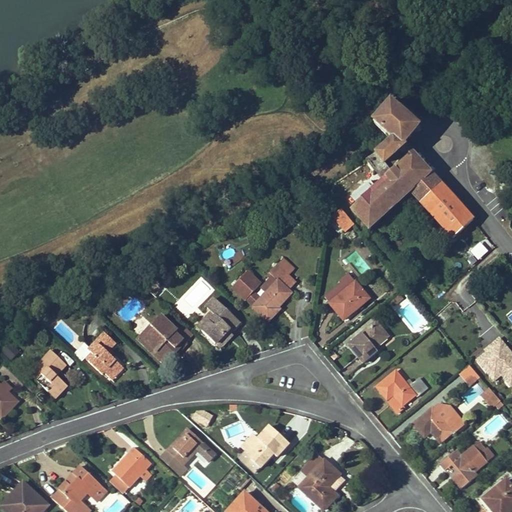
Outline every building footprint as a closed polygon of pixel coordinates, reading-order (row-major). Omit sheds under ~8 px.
[(364,0),(378,23),(396,12),(389,0),(364,0)] [(415,126),(392,107),(392,102),(391,102),(390,102),(388,102),(386,103),(386,105),(386,106),(387,108),(381,116),(376,121),(375,121),(374,120),(372,120),(371,121),(370,122),(370,123),(370,125),(370,126),(373,126),(375,126),(392,142),(370,160),(334,184),(350,210),(368,230),(411,192),(453,239),(473,221),(441,186),(409,151),(404,146),(416,132),(417,133),(419,132),(421,131),(422,129),(421,128),(421,126),(419,125),(417,125),(415,125),(415,126)] [(345,234),(354,226),(341,210),(332,217),(345,234)] [(277,266),(269,274),(277,282),(265,294),(260,300),(252,293),(259,286),(246,273),(232,289),(245,301),(247,300),(254,306),(252,308),(268,323),(279,310),(278,308),(292,294),(288,291),(295,284),(277,266)] [(277,282),(269,274),(267,276),(269,279),(260,289),(265,294),(277,282)] [(341,285),(326,298),(330,304),(356,283),(349,274),(338,282),(341,285)] [(343,320),(369,300),(356,283),(330,304),(343,320)] [(393,302),(396,307),(404,299),(400,296),(393,302)] [(213,314),(215,316),(201,331),(215,345),(228,331),(230,333),(240,322),(214,298),(206,307),(213,314)] [(433,316),(438,324),(446,320),(442,311),(433,316)] [(215,316),(213,314),(199,329),(201,331),(215,316)] [(143,340),(156,353),(153,356),(162,364),(171,353),(174,356),(187,343),(174,331),(159,317),(150,327),(152,330),(143,340)] [(48,323),(46,318),(35,323),(39,327),(48,323)] [(387,337),(376,324),(348,346),(362,363),(376,353),(373,349),(387,337)] [(174,331),(187,343),(192,337),(179,325),(174,331)] [(152,330),(150,327),(137,340),(153,356),(156,353),(143,340),(152,330)] [(228,331),(215,345),(220,349),(233,335),(230,333),(228,331)] [(91,353),(107,336),(104,334),(88,351),(91,353)] [(116,345),(107,336),(91,353),(92,355),(95,357),(89,364),(102,376),(104,374),(109,379),(121,366),(110,357),(107,354),(110,351),(116,345)] [(474,358),(495,382),(501,377),(510,387),(511,385),(511,351),(498,336),(474,358)] [(12,360),(19,351),(8,343),(2,353),(12,360)] [(50,351),(39,362),(46,369),(41,375),(35,381),(54,399),(67,386),(56,377),(65,366),(50,351)] [(171,353),(162,364),(165,366),(174,356),(171,353)] [(86,361),(89,364),(95,357),(92,355),(86,361)] [(46,369),(39,362),(33,369),(41,375),(46,369)] [(121,366),(109,379),(111,381),(123,369),(121,366)] [(470,387),(480,379),(470,366),(460,375),(470,387)] [(28,374),(35,381),(41,375),(33,369),(28,374)] [(419,379),(413,384),(410,386),(407,382),(397,371),(377,388),(397,413),(405,408),(403,406),(416,396),(417,398),(427,389),(419,379)] [(0,386),(6,392),(8,393),(12,389),(4,382),(0,385),(0,386)] [(8,393),(6,392),(4,395),(0,391),(0,388),(1,388),(0,386),(0,418),(1,419),(17,402),(8,393)] [(500,402),(490,390),(483,396),(493,408),(496,406),(500,402)] [(438,406),(433,410),(441,420),(446,416),(444,413),(451,407),(438,406)] [(454,435),(466,425),(459,417),(451,407),(444,413),(446,416),(441,420),(433,410),(414,425),(425,438),(431,433),(440,443),(452,433),(454,435)] [(270,427),(258,440),(257,438),(244,452),(252,459),(251,460),(259,468),(273,454),(276,457),(288,444),(270,427)] [(208,462),(215,455),(188,429),(160,458),(180,476),(188,469),(184,464),(197,451),(208,462)] [(244,452),(257,438),(253,435),(241,448),(244,452)] [(458,473),(455,476),(464,487),(477,476),(474,472),(493,456),(487,448),(485,449),(479,442),(461,457),(457,451),(440,465),(445,471),(452,466),(458,473)] [(150,464),(133,448),(128,454),(130,456),(122,465),(120,464),(120,465),(112,472),(115,475),(129,488),(139,477),(144,482),(151,475),(145,470),(150,464)] [(130,456),(128,454),(120,463),(120,464),(122,465),(130,456)] [(327,489),(339,476),(317,455),(301,472),(307,479),(299,488),(323,510),(336,497),(327,489)] [(60,492),(53,500),(65,511),(72,511),(77,507),(75,505),(80,501),(87,494),(92,499),(99,492),(103,488),(80,467),(73,475),(77,479),(70,487),(66,482),(58,490),(60,492)] [(77,479),(73,475),(66,482),(70,487),(77,479)] [(108,483),(122,495),(129,488),(115,475),(108,483)] [(451,478),(461,490),(464,487),(455,476),(451,478)] [(511,488),(506,481),(483,500),(492,511),(509,511),(511,510),(511,488)] [(43,511),(49,506),(23,482),(15,491),(17,494),(5,506),(11,511),(43,511)] [(0,507),(5,511),(11,511),(5,506),(17,494),(15,491),(0,507)] [(99,492),(92,499),(96,502),(102,495),(99,492)] [(226,511),(255,511),(259,507),(244,493),(226,511)] [(89,511),(91,511),(80,501),(75,505),(77,507),(72,511),(89,511)]
